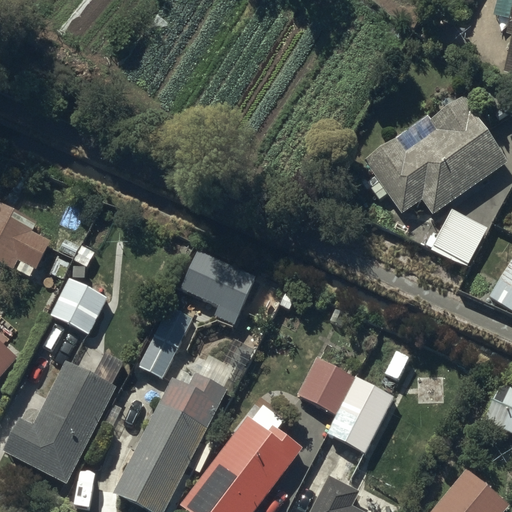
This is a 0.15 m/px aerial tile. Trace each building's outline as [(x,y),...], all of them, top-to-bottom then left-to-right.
[(511,13),(511,0),(500,0),(495,20),(510,23),(511,13)] [(509,167),(464,104),(434,125),(430,120),(364,166),(403,220),(425,205),(435,219),(509,167)] [(386,199),(374,182),(369,186),(381,203),(386,199)] [(38,228),(0,208),(0,265),(14,273),(19,264),(37,274),(51,246),(34,237),(38,228)] [(488,232),(453,214),(434,249),(469,268),(488,232)] [(80,250),(66,243),(61,253),(74,260),(80,250)] [(95,257),(83,250),(76,263),(88,270),(95,257)] [(256,283),(199,257),(182,295),(220,312),(216,321),(235,329),(256,283)] [(70,267),(59,261),(51,276),(62,282),(70,267)] [(511,269),(491,302),(511,314),(511,269)] [(86,271),(75,270),(74,281),(86,281),(86,271)] [(108,303),(71,283),(52,319),(90,338),(108,303)] [(192,323),(168,312),(140,370),(164,382),(192,323)] [(347,318),(336,313),(331,323),(342,328),(347,318)] [(0,388),(24,363),(0,340),(0,388)] [(409,363),(397,357),(387,377),(398,383),(409,363)] [(356,381),(318,362),(299,400),(337,419),(356,381)] [(117,393),(67,368),(36,430),(23,424),(6,457),(68,488),(117,393)] [(443,377),(417,377),(418,404),(444,403),(443,377)] [(190,392),(173,383),(113,499),(139,511),(167,511),(228,396),(196,380),(190,392)] [(393,403),(359,385),(330,439),(364,457),(393,403)] [(511,396),(500,392),(485,425),(511,437),(511,396)] [(269,437),(250,423),(184,510),(186,511),(257,511),(301,454),(272,432),(269,437)] [(509,511),(510,511),(468,476),(437,511),(509,511)] [(350,511),(359,496),(330,481),(313,511),(350,511)]
